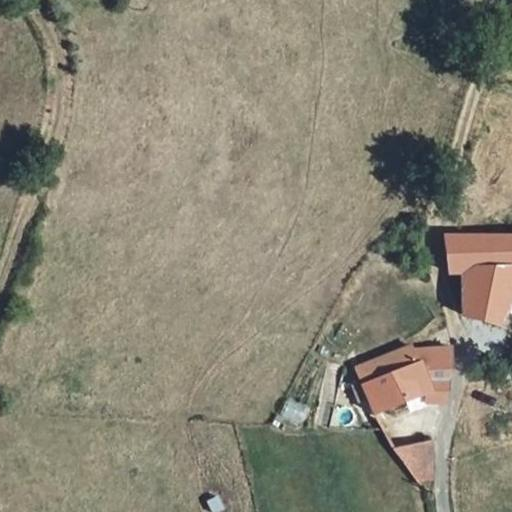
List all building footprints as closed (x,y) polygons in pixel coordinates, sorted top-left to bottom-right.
[(511,229),(442,231),(440,244),(444,276),(452,316),(488,321),(497,305),(508,310),(511,301),(511,288),(504,286),(511,269),(511,229)] [(398,325),(383,287),(358,295),(366,307),(352,313),(365,342),(398,325)] [(413,358),(353,388),(369,415),(431,388),(434,394),(445,343),(409,348),(413,358)] [(347,375),(353,388),(413,358),(409,348),(407,344),(392,351),(347,375)] [(426,437),(390,450),(410,485),(428,477),(426,437)]
